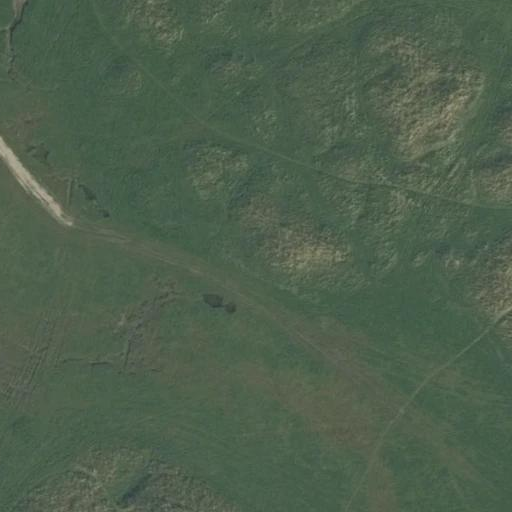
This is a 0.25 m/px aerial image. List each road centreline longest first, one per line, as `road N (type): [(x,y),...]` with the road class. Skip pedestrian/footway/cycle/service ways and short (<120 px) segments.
road 1 (track): [(511,433),(234,460),(8,511)]
road 2 (track): [(0,145),(65,210),(37,344),(0,439)]
